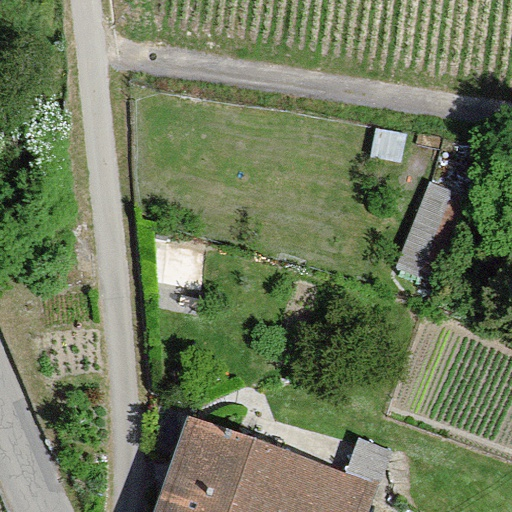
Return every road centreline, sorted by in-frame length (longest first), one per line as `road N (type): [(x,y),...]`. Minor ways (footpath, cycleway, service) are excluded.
road 1 (unclassified): [(128,511),(119,310),(85,0)]
road 2 (track): [(89,38),(181,72),(511,122)]
road 3 (unclassified): [(45,511),(0,399)]
